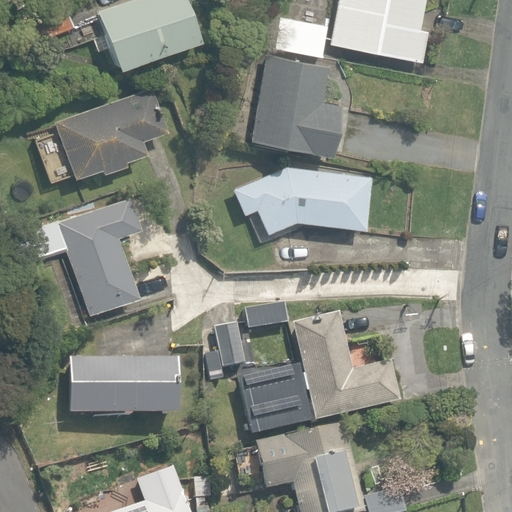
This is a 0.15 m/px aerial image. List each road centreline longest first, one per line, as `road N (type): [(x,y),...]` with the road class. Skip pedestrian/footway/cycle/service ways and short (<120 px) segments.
road 1 (residential): [(486,355),(511,85)]
road 2 (residential): [(511,506),(486,355)]
